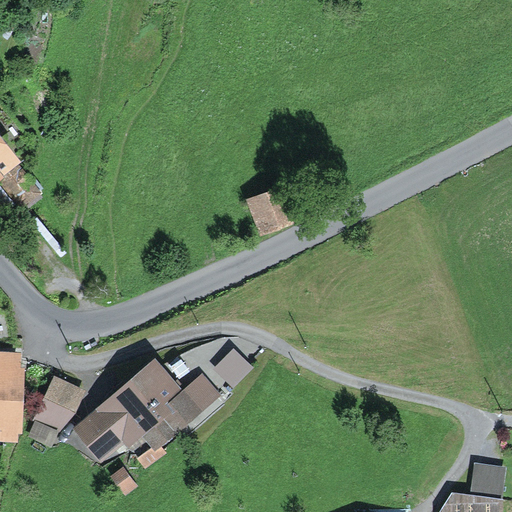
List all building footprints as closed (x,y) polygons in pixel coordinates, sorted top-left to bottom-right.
[(36,193),(12,158),(0,143),(0,177),(20,204),(36,193)] [(268,196),(278,223),(291,218),(285,201),(293,198),(290,188),(268,196)] [(255,200),(264,227),(278,223),(268,196),(255,200)] [(0,342),(13,340),(8,309),(0,310),(0,342)] [(213,361),(235,383),(256,362),(234,340),(213,361)] [(0,436),(7,437),(8,428),(12,429),(16,354),(0,353),(0,436)] [(134,382),(160,413),(173,429),(215,393),(201,377),(182,393),(173,382),(168,385),(153,367),(134,382)] [(53,379),(34,420),(55,430),(70,409),(78,391),(53,379)] [(149,438),(155,445),(173,429),(160,413),(134,382),(81,428),(102,453),(112,445),(115,448),(125,440),(133,450),(149,438)] [(500,496),(503,470),(476,467),(472,492),(500,496)]
